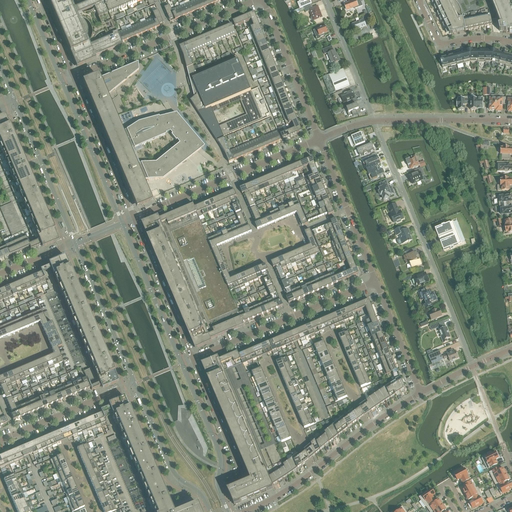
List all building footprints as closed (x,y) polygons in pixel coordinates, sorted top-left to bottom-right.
[(47,0),(76,68),(96,60),(94,57),(117,47),(111,35),(89,44),(76,14),(94,7),(98,17),(108,13),(104,4),(105,4),(103,0),(47,0)] [(108,13),(139,0),(146,0),(149,6),(155,3),(153,0),(112,0),(105,4),(104,4),(108,13)] [(203,8),(199,0),(196,0),(194,1),(198,10),(203,8)] [(208,6),(205,0),(199,0),(203,8),(208,6)] [(299,0),(300,2),(298,3),(300,9),(303,7),(311,4),(310,1),(311,0),(299,0)] [(361,7),(358,0),(353,0),(350,1),(351,3),(345,5),(347,10),(354,7),(355,9),(361,7)] [(433,0),(437,7),(439,12),(443,20),(445,25),(450,34),(464,31),(466,31),(464,22),(463,17),(462,14),(461,10),(459,5),(456,1),(454,0),(433,0)] [(457,0),(458,0),(456,1),(459,5),(461,10),(462,14),(464,14),(465,17),(463,17),(464,22),(469,21),(474,20),(479,19),(480,19),(485,18),(490,17),(491,20),(497,19),(498,25),(502,24),(500,18),(497,11),(495,5),(492,0),(457,0)] [(492,0),(495,5),(497,11),(500,18),(502,24),(498,25),(499,31),(511,31),(511,16),(510,11),(506,1),(505,0),(492,0)] [(198,10),(194,1),(190,3),(194,12),(198,10)] [(194,12),(190,3),(185,5),(189,14),(194,12)] [(300,9),(293,12),(294,15),(295,15),(305,11),(305,13),(309,11),(310,12),(312,17),(311,18),(311,19),(311,20),(312,20),(313,21),(322,18),(318,6),(313,8),(311,4),(303,7),(300,9)] [(189,14),(185,5),(180,7),(184,16),(189,14)] [(184,16),(180,7),(175,9),(179,18),(184,16)] [(179,18),(175,9),(171,11),(171,12),(175,20),(176,20),(179,18)] [(160,15),(159,11),(158,11),(158,10),(152,13),(154,18),(155,18),(155,19),(160,17),(160,16),(160,15)] [(175,20),(171,12),(166,14),(167,15),(166,15),(168,20),(169,19),(170,22),(175,20)] [(259,25),(254,13),(249,15),(251,20),(254,26),(254,27),(259,25)] [(251,20),(249,15),(241,18),(243,23),(251,20)] [(162,22),(163,22),(161,17),(161,18),(160,17),(155,19),(159,27),(164,25),(162,22)] [(159,27),(155,19),(155,18),(154,18),(150,20),(154,29),(158,28),(159,27)] [(243,23),(241,18),(233,22),(235,27),(243,23)] [(154,29),(150,20),(145,22),(149,31),(154,29)] [(366,27),(364,20),(352,24),(355,31),(366,27)] [(149,31),(145,22),(141,24),(145,33),(149,31)] [(145,33),(141,24),(136,26),(140,35),(145,33)] [(236,34),(233,26),(232,25),(227,27),(231,36),(236,34)] [(261,30),(259,25),(254,27),(254,26),(248,29),(250,34),(261,30)] [(140,35),(136,26),(131,28),(135,37),(140,35)] [(323,34),(328,32),(326,30),(327,29),(326,26),(325,27),(325,26),(317,29),(317,30),(314,31),(316,38),(316,39),(317,39),(317,40),(320,38),(320,37),(324,36),(323,34)] [(231,36),(227,27),(222,29),(226,38),(231,36)] [(135,37),(131,28),(127,30),(131,39),(135,37)] [(226,38),(222,29),(218,31),(222,40),(226,38)] [(131,39),(127,30),(122,32),(126,41),(131,39)] [(263,35),(261,30),(250,34),(252,40),(263,35)] [(222,40),(218,31),(213,33),(217,42),(222,40)] [(121,43),(117,34),(117,32),(111,35),(117,47),(122,45),(121,43)] [(126,41),(122,32),(117,34),(121,43),(126,41)] [(217,42),(213,33),(208,35),(212,44),(217,42)] [(212,44),(208,35),(204,37),(208,46),(212,44)] [(266,41),(263,35),(252,40),(254,45),(266,41)] [(208,46),(204,37),(199,39),(203,48),(208,46)] [(203,48),(199,39),(194,41),(198,50),(203,48)] [(198,50),(194,41),(189,43),(190,43),(193,52),(198,50)] [(268,46),(266,41),(254,45),(256,50),(268,46)] [(193,52),(190,43),(185,45),(188,52),(188,54),(193,52)] [(270,51),(268,46),(256,50),(259,56),(270,51)] [(337,57),(335,51),(334,51),(332,46),(322,50),(324,55),(327,54),(332,64),(340,61),(338,56),(337,57)] [(478,64),(478,51),(474,51),(474,50),(473,50),(469,51),(471,62),(476,62),(476,64),(478,64)] [(492,62),(493,51),(490,50),(489,50),(489,51),(485,51),(485,63),(485,64),(486,64),(486,62),(492,62)] [(272,56),(270,51),(259,56),(261,61),(272,56)] [(471,62),(469,51),(466,51),(464,51),(465,52),(461,53),(464,66),(466,65),(465,63),(471,62)] [(498,66),(502,53),(501,53),(498,52),(498,51),(497,51),(493,51),(492,62),(497,63),(497,65),(498,66)] [(464,66),(461,53),(458,54),(454,55),(457,65),(463,64),(463,66),(464,66)] [(506,65),(509,55),(505,54),(502,53),(498,66),(499,66),(500,64),(506,65)] [(457,65),(454,55),(447,56),(450,68),(451,68),(451,66),(456,65),(457,66),(457,65)] [(251,90),(236,56),(196,73),(196,71),(194,66),(193,66),(187,69),(194,98),(191,101),(198,113),(211,107),(213,112),(240,100),(238,96),(251,90)] [(274,62),(272,56),(261,61),(263,66),(274,62)] [(450,68),(447,56),(440,58),(439,59),(439,60),(439,61),(440,62),(441,62),(443,68),(448,67),(449,69),(450,68)] [(193,66),(191,59),(185,61),(187,67),(187,69),(193,66)] [(148,180),(155,180),(155,179),(162,179),(204,147),(180,118),(176,114),(176,113),(174,114),(164,116),(165,116),(163,116),(159,117),(159,116),(138,122),(133,126),(132,125),(126,129),(122,132),(112,110),(109,103),(111,102),(108,95),(114,89),(115,89),(116,88),(139,70),(138,62),(101,78),(99,78),(98,76),(95,77),(83,82),(92,104),(96,114),(97,116),(108,141),(116,161),(122,175),(124,181),(136,208),(151,202),(142,180),(148,180)] [(276,67),(274,62),(263,66),(265,71),(276,67)] [(278,72),(276,67),(265,71),(267,77),(278,72)] [(349,85),(343,70),(323,78),(330,95),(336,92),(335,91),(349,85)] [(280,78),(278,72),(267,77),(269,82),(280,78)] [(283,83),(280,78),(269,82),(271,87),(283,83)] [(285,88),(283,83),(271,87),(273,93),(285,88)] [(287,94),(285,88),(273,93),(276,98),(287,94)] [(224,136),(263,120),(251,91),(251,90),(238,96),(240,100),(246,115),(219,126),(213,112),(211,107),(198,113),(216,140),(216,139),(218,138),(217,136),(222,133),(224,136)] [(352,91),(344,94),(343,91),(334,95),(335,99),(341,97),(343,103),(347,101),(347,103),(351,101),(350,100),(355,98),(352,91)] [(289,99),(287,94),(276,98),(278,103),(289,99)] [(467,105),(467,97),(458,97),(458,101),(456,102),(457,108),(458,108),(458,110),(465,110),(464,105),(467,105)] [(477,110),(476,97),(467,97),(467,105),(470,105),(470,110),(477,110)] [(505,105),(505,98),(496,97),(496,110),(496,112),(501,112),(501,111),(502,111),(502,105),(505,105)] [(291,104),(289,99),(278,103),(280,109),(291,104)] [(293,109),(291,104),(280,109),(282,114),(293,109)] [(360,113),(356,104),(346,109),(349,117),(352,115),(353,116),(360,113)] [(295,115),(293,109),(282,114),(284,119),(295,115)] [(5,115),(0,117),(0,148),(2,154),(5,161),(8,168),(10,171),(14,182),(15,185),(17,189),(21,199),(23,202),(26,209),(29,216),(32,223),(33,227),(37,236),(39,240),(41,245),(42,248),(58,241),(51,223),(48,217),(39,195),(36,189),(32,179),(27,167),(24,161),(15,139),(13,133),(5,115)] [(297,120),(295,115),(284,119),(286,125),(292,122),(297,120)] [(302,132),(297,120),(292,122),(295,129),(297,134),(302,132)] [(297,134),(295,129),(288,132),(290,137),(297,134)] [(281,141),(277,132),(272,134),(276,143),(281,141)] [(290,137),(288,132),(281,135),(283,140),(290,137)] [(223,136),(224,136),(222,133),(217,136),(218,138),(216,139),(216,140),(218,142),(225,139),(223,136)] [(354,147),(365,143),(361,133),(350,137),(354,147)] [(276,143),(272,134),(268,136),(272,145),(276,143)] [(272,145),(268,136),(263,138),(267,147),(272,145)] [(267,147),(263,138),(258,140),(262,149),(267,147)] [(227,146),(225,139),(218,142),(218,143),(219,143),(222,148),(227,146)] [(262,149),(258,140),(254,142),(258,151),(262,149)] [(258,151),(254,142),(249,144),(253,153),(258,151)] [(253,153),(249,144),(244,146),(248,155),(253,153)] [(359,156),(374,150),(373,150),(370,144),(372,144),(371,144),(357,150),(359,156)] [(230,152),(227,146),(222,148),(225,153),(226,155),(231,153),(230,152)] [(248,155),(244,146),(239,148),(243,157),(248,155)] [(511,148),(509,149),(509,147),(503,147),(503,148),(501,148),(500,154),(502,155),(502,160),(509,160),(509,155),(511,155),(511,148)] [(243,157),(239,148),(235,150),(239,159),(243,157)] [(239,159),(235,150),(230,152),(231,153),(234,161),(239,159)] [(234,161),(231,153),(226,155),(227,158),(229,163),(234,161)] [(418,163),(415,156),(412,157),(411,157),(411,158),(406,160),(407,164),(408,164),(410,169),(417,166),(419,165),(420,168),(425,166),(423,161),(418,163)] [(312,158),(300,163),(303,168),(309,166),(314,164),(312,158)] [(381,165),(378,158),(375,159),(375,158),(367,161),(368,162),(365,163),(366,164),(364,165),(367,172),(369,171),(377,168),(379,167),(378,166),(381,165)] [(300,163),(289,168),(291,173),(292,173),(296,171),(303,168),(300,163)] [(511,165),(506,166),(506,163),(497,163),(497,172),(505,172),(505,173),(507,173),(508,172),(509,172),(510,172),(511,172),(511,165)] [(313,176),(306,179),(319,174),(314,164),(309,166),(311,171),(313,176)] [(289,168),(284,170),(288,179),(293,177),(292,173),(291,173),(289,168)] [(385,175),(383,170),(380,171),(379,170),(378,170),(377,168),(369,171),(367,172),(369,176),(371,175),(372,180),(385,175)] [(424,176),(423,172),(421,168),(415,171),(416,174),(409,177),(412,184),(423,180),(422,177),(424,176)] [(284,170),(280,172),(284,183),(285,183),(284,181),(288,179),(284,170)] [(280,172),(275,174),(280,185),(284,183),(280,172)] [(275,174),(270,176),(274,185),(279,183),(279,185),(280,185),(275,174)] [(319,174),(306,179),(308,184),(321,179),(319,175),(319,176),(318,174),(319,174)] [(270,176),(265,178),(270,187),(274,185),(270,176)] [(265,178),(261,180),(265,189),(270,187),(265,178)] [(511,179),(508,180),(508,178),(502,179),(502,180),(500,180),(500,186),(497,186),(498,191),(509,191),(509,186),(511,185),(511,179)] [(321,179),(308,184),(310,190),(323,184),(321,181),(320,180),(321,179)] [(261,180),(256,181),(260,191),(265,189),(261,180)] [(256,181),(251,183),(256,193),(260,191),(256,181)] [(394,194),(392,191),(391,188),(388,189),(388,188),(387,186),(388,186),(386,182),(380,184),(382,188),(379,189),(380,191),(379,192),(380,196),(382,195),(384,200),(389,198),(388,196),(390,195),(390,196),(394,194)] [(251,183),(247,185),(250,193),(251,195),(256,193),(251,183)] [(323,184),(310,190),(312,195),(325,190),(323,186),(322,185),(323,185),(323,184)] [(247,185),(240,188),(242,194),(244,193),(245,195),(250,193),(247,185)] [(325,190),(312,195),(314,200),(327,195),(326,191),(325,192),(324,190),(325,190)] [(234,191),(227,194),(230,201),(236,199),(235,197),(237,196),(234,191)] [(250,193),(245,195),(250,208),(255,205),(251,195),(250,193)] [(227,194),(223,196),(228,208),(232,206),(230,201),(227,194)] [(327,195),(314,200),(316,206),(329,200),(328,197),(327,197),(326,196),(327,195)] [(511,201),(511,195),(511,196),(511,195),(510,196),(509,196),(508,195),(506,196),(505,196),(498,197),(499,206),(508,205),(508,202),(511,201)] [(223,196),(218,198),(222,207),(227,205),(228,208),(223,196)] [(218,198),(213,200),(217,209),(222,207),(218,198)] [(236,199),(230,201),(232,206),(236,214),(241,212),(236,199)] [(213,200),(209,202),(213,211),(217,209),(213,200)] [(292,200),(287,202),(288,205),(292,215),(297,213),(293,203),(292,200)] [(329,200),(316,206),(318,211),(331,205),(330,202),(329,202),(329,201),(329,200)] [(298,201),(293,203),(297,213),(299,217),(304,215),(298,201)] [(209,202),(204,204),(208,213),(213,211),(209,202)] [(204,204),(199,206),(203,215),(208,213),(204,204)] [(404,219),(400,211),(398,212),(398,210),(396,204),(389,207),(392,215),(391,215),(394,223),(397,222),(397,223),(398,223),(401,222),(401,221),(401,220),(404,219)] [(159,216),(142,223),(151,245),(154,252),(155,253),(156,256),(157,258),(159,263),(162,270),(166,279),(170,289),(175,300),(176,303),(179,310),(181,314),(182,317),(184,321),(190,335),(195,347),(196,349),(212,343),(211,340),(236,329),(237,329),(245,326),(243,323),(239,313),(237,307),(236,304),(235,302),(234,300),(230,291),(224,277),(221,270),(219,265),(216,258),(214,254),(208,239),(204,230),(203,228),(202,226),(201,223),(199,217),(194,208),(195,208),(193,205),(186,208),(185,208),(179,211),(160,219),(159,216)] [(283,205),(278,207),(283,219),(287,217),(288,217),(283,205)] [(283,205),(288,217),(292,215),(293,215),(292,215),(288,205),(284,207),(283,205)] [(310,214),(306,216),(307,219),(308,222),(312,220),(328,213),(328,215),(334,213),(332,207),(331,208),(331,206),(331,205),(318,211),(310,214)] [(511,207),(508,208),(508,205),(499,206),(499,210),(501,210),(502,215),(507,215),(508,215),(510,215),(511,214),(511,207)] [(195,208),(194,208),(199,217),(203,215),(199,206),(195,208)] [(256,207),(251,209),(256,221),(261,219),(260,217),(256,207)] [(278,208),(274,210),(278,221),(283,219),(278,207),(278,208)] [(274,210),(269,212),(274,223),(278,221),(274,210)] [(269,213),(265,215),(269,225),(273,223),(274,223),(269,212),(269,213)] [(241,213),(236,215),(240,223),(241,225),(242,228),(247,225),(241,213)] [(265,215),(260,217),(261,219),(264,227),(269,225),(265,215)] [(304,215),(299,217),(299,218),(303,226),(302,226),(303,226),(308,224),(307,222),(304,215)] [(257,223),(255,224),(257,230),(258,230),(258,229),(264,227),(261,219),(256,221),(257,223)] [(312,231),(314,234),(315,237),(319,235),(328,232),(328,231),(340,226),(339,226),(338,225),(339,224),(336,219),(331,221),(332,223),(316,230),(312,231)] [(511,219),(505,221),(506,226),(505,226),(503,227),(504,233),(508,232),(508,233),(511,232),(511,219)] [(435,229),(438,237),(439,237),(440,239),(457,233),(453,222),(442,226),(435,229)] [(240,223),(235,225),(240,237),(245,235),(242,228),(241,225),(240,223)] [(236,227),(231,229),(235,239),(236,239),(240,237),(235,225),(236,227)] [(247,225),(242,228),(245,235),(251,232),(252,232),(249,226),(247,227),(247,225)] [(340,226),(328,231),(328,232),(330,237),(342,232),(341,231),(341,232),(340,230),(341,230),(340,226)] [(412,240),(409,233),(408,229),(403,231),(402,228),(395,231),(397,236),(399,235),(401,239),(397,240),(397,241),(398,245),(400,245),(402,244),(409,242),(410,242),(410,241),(412,240)] [(231,229),(227,231),(231,241),(235,239),(231,229)] [(310,230),(305,232),(305,233),(305,232),(309,241),(314,239),(311,232),(310,230)] [(227,231),(222,233),(226,243),(231,241),(227,231)] [(342,232),(330,237),(331,236),(333,241),(331,242),(344,237),(344,236),(343,237),(342,235),(343,235),(342,232)] [(222,233),(217,235),(221,245),(222,245),(221,245),(226,243),(222,233)] [(457,233),(440,239),(441,242),(440,242),(443,250),(444,250),(450,248),(453,247),(461,244),(461,243),(457,233)] [(217,235),(213,237),(217,247),(221,245),(217,235)] [(208,239),(214,254),(219,252),(219,251),(217,247),(213,237),(208,239)] [(344,237),(331,242),(333,248),(346,242),(345,242),(344,241),(345,240),(344,237)] [(31,249),(29,245),(26,238),(21,240),(25,249),(29,247),(30,250),(31,249)] [(314,239),(309,241),(311,245),(315,255),(320,253),(314,239)] [(25,249),(21,240),(16,242),(20,251),(25,249)] [(41,245),(39,240),(34,243),(29,245),(31,249),(41,245)] [(20,251),(16,242),(11,244),(15,253),(20,251)] [(346,242),(333,248),(335,253),(348,248),(348,247),(347,247),(347,246),(346,242)] [(15,253),(11,244),(6,246),(9,255),(15,253)] [(306,247),(310,257),(315,255),(311,245),(311,246),(306,248),(306,247)] [(9,255),(6,246),(0,248),(4,258),(9,255)] [(302,249),(301,249),(306,259),(306,261),(311,259),(310,257),(306,247),(306,248),(302,249)] [(348,248),(335,253),(337,258),(350,253),(350,252),(349,253),(349,251),(348,248)] [(297,251),(301,261),(306,259),(301,249),(301,250),(297,251)] [(292,253),(297,266),(302,264),(302,263),(301,261),(297,251),(297,252),(292,253)] [(219,252),(214,254),(216,258),(219,265),(224,263),(223,263),(219,252)] [(417,261),(417,260),(414,252),(403,257),(406,264),(410,262),(410,263),(410,264),(411,268),(422,264),(420,260),(417,261)] [(288,255),(287,255),(292,265),(292,267),(297,265),(297,266),(292,253),(292,254),(288,255)] [(350,253),(337,258),(340,257),(342,262),(352,258),(351,258),(351,257),(352,256),(350,253)] [(283,257),(287,267),(292,265),(287,255),(287,256),(283,257)] [(65,256),(48,263),(49,266),(50,266),(51,268),(49,269),(63,302),(73,327),(84,351),(91,368),(84,371),(86,378),(91,388),(90,388),(91,390),(92,390),(101,387),(102,389),(118,382),(109,361),(108,361),(106,355),(102,344),(98,336),(96,331),(96,330),(91,319),(87,308),(86,308),(84,303),(84,302),(81,295),(76,284),(73,278),(74,278),(65,256)] [(278,259),(281,267),(282,269),(287,267),(283,257),(283,258),(278,259)] [(352,258),(342,262),(342,263),(347,261),(349,266),(351,271),(356,268),(352,258)] [(272,262),(271,262),(273,268),(275,267),(276,269),(281,267),(278,259),(278,260),(272,262)] [(224,263),(219,265),(221,270),(224,277),(229,275),(228,275),(224,263)] [(265,265),(259,268),(262,275),(267,273),(266,271),(268,270),(266,265),(265,265)] [(259,268),(254,270),(258,279),(263,277),(262,275),(259,268),(259,267),(258,268),(259,268)] [(281,267),(276,269),(281,281),(287,279),(282,269),(281,267)] [(351,271),(346,273),(348,278),(359,274),(356,268),(351,271)] [(254,270),(250,272),(253,281),(258,279),(254,270),(254,269),(254,270)] [(333,271),(338,283),(348,278),(346,273),(340,275),(338,269),(336,270),(339,276),(336,277),(334,272),(333,271)] [(249,272),(245,274),(249,283),(253,281),(250,272),(249,271),(249,272)] [(333,271),(328,273),(333,285),(338,283),(333,271)] [(47,284),(42,272),(37,274),(42,286),(47,284)] [(244,274),(240,276),(245,287),(244,285),(249,283),(245,274),(245,273),(244,274)] [(267,273),(262,275),(263,277),(267,288),(272,285),(267,273)] [(324,274),(323,275),(328,287),(333,285),(328,273),(329,275),(325,277),(324,274)] [(428,281),(425,273),(413,278),(416,286),(418,285),(419,286),(421,285),(421,284),(428,281)] [(42,286),(37,274),(32,276),(37,288),(41,286),(42,287),(42,286)] [(229,275),(224,277),(230,291),(234,289),(235,291),(230,280),(231,280),(231,279),(230,279),(229,275)] [(240,276),(235,278),(240,289),(245,287),(240,276),(240,275),(240,276)] [(323,275),(319,277),(324,289),(328,287),(323,275)] [(37,288),(32,276),(28,278),(32,288),(36,286),(37,288)] [(231,280),(230,280),(235,291),(240,289),(235,278),(235,277),(235,278),(231,280)] [(314,279),(319,291),(324,289),(319,277),(318,277),(319,279),(315,281),(314,279)] [(32,288),(28,278),(23,280),(27,290),(32,288)] [(314,279),(310,281),(314,293),(319,291),(314,279)] [(27,290),(23,280),(18,282),(22,292),(27,290)] [(287,281),(282,283),(287,295),(292,293),(291,291),(292,291),(287,281)] [(310,283),(306,285),(310,295),(314,293),(310,281),(309,281),(310,283)] [(22,292),(18,282),(14,284),(18,296),(23,294),(22,292)] [(305,283),(300,285),(301,287),(305,297),(310,295),(306,285),(305,283)] [(18,296),(14,284),(9,286),(13,296),(17,294),(18,296)] [(14,298),(13,296),(9,286),(4,288),(9,300),(14,298)] [(273,287),(268,289),(271,297),(273,301),(278,299),(273,287)] [(301,287),(296,289),(300,299),(305,297),(301,287)] [(9,300),(4,288),(0,290),(0,291),(5,302),(9,300)] [(292,291),(291,291),(292,293),(295,301),(300,299),(296,289),(292,291)] [(438,303),(435,296),(434,296),(433,294),(430,295),(429,293),(427,293),(425,289),(418,292),(422,301),(425,300),(426,304),(423,305),(424,309),(432,306),(432,305),(438,303)] [(288,297),(286,298),(289,304),(295,301),(292,293),(287,295),(288,297)] [(271,297),(266,299),(271,311),(276,309),(273,301),(271,297)] [(267,301),(263,303),(267,313),(271,311),(266,299),(267,301)] [(278,299),(273,301),(276,309),(283,306),(281,300),(280,301),(279,299),(278,299)] [(371,305),(369,300),(359,304),(361,310),(365,308),(371,305)] [(263,303),(258,305),(262,315),(267,313),(263,303)] [(361,310),(359,304),(350,308),(352,313),(361,310)] [(253,305),(248,307),(253,319),(257,317),(253,305)] [(253,305),(257,317),(262,315),(258,305),(254,307),(253,305)] [(376,317),(371,305),(365,308),(370,319),(376,317)] [(248,307),(243,309),(244,311),(248,321),(253,319),(248,307)] [(354,317),(352,313),(350,308),(345,310),(349,319),(354,317)] [(47,324),(41,310),(37,312),(35,309),(35,310),(40,322),(42,326),(47,324)] [(442,316),(439,309),(438,310),(437,309),(431,312),(432,312),(429,314),(431,321),(442,316)] [(40,322),(35,310),(30,312),(35,324),(40,322)] [(349,319),(345,310),(340,312),(345,324),(345,323),(344,321),(349,319)] [(244,311),(239,313),(243,323),(248,321),(244,311)] [(35,324),(30,312),(26,314),(31,326),(35,324)] [(345,324),(340,312),(335,314),(341,326),(345,324)] [(31,326),(26,314),(21,316),(26,328),(31,326)] [(341,326),(335,314),(331,316),(335,326),(335,328),(341,326)] [(26,328),(21,316),(17,318),(21,330),(26,328)] [(335,326),(331,316),(326,318),(330,328),(335,326)] [(378,322),(376,319),(375,318),(376,317),(370,319),(364,322),(366,327),(378,322)] [(21,330),(17,318),(12,320),(12,319),(11,320),(17,332),(21,330)] [(330,328),(326,318),(323,319),(315,322),(319,332),(327,329),(330,328)] [(17,332),(11,320),(7,322),(12,334),(17,332)] [(443,321),(429,326),(429,327),(430,327),(431,331),(438,328),(439,330),(441,337),(441,338),(441,337),(441,338),(443,341),(442,341),(443,341),(444,343),(443,343),(443,344),(448,342),(448,341),(447,342),(446,340),(451,338),(448,331),(446,328),(447,328),(447,327),(445,328),(443,322),(443,321)] [(12,334),(7,322),(2,324),(7,336),(12,334)] [(54,327),(52,322),(47,324),(42,326),(44,331),(54,327)] [(319,332),(315,322),(311,324),(316,336),(315,334),(319,332)] [(380,327),(378,324),(377,323),(378,323),(378,322),(366,327),(366,328),(368,327),(370,332),(368,332),(368,333),(380,327)] [(316,336),(311,324),(306,326),(311,338),(316,336)] [(311,338),(306,326),(301,328),(306,340),(306,338),(310,336),(311,338)] [(56,332),(54,327),(44,331),(46,336),(56,332)] [(382,333),(381,329),(380,330),(379,328),(380,328),(380,327),(368,333),(370,338),(382,333)] [(306,340),(301,328),(296,330),(301,342),(306,340)] [(301,342),(296,330),(293,332),(294,333),(297,341),(300,340),(301,342)] [(350,336),(348,331),(338,336),(340,340),(350,336)] [(57,334),(56,332),(46,336),(47,338),(48,340),(58,336),(57,334)] [(297,341),(294,333),(293,332),(291,332),(287,334),(292,346),(291,344),(296,342),(297,341)] [(384,338),(383,335),(382,335),(382,333),(370,338),(372,338),(374,342),(372,343),(384,338)] [(292,346),(287,334),(282,336),(287,348),(292,346)] [(60,341),(58,336),(48,340),(50,345),(60,341)] [(287,348),(282,336),(278,338),(282,348),(286,346),(287,348)] [(352,341),(350,336),(340,340),(342,345),(354,340),(352,341)] [(282,348),(278,338),(273,340),(277,350),(282,348)] [(386,343),(385,340),(384,340),(384,339),(384,338),(372,343),(374,349),(386,343)] [(277,350),(273,340),(268,342),(272,352),(277,350)] [(345,350),(356,345),(354,340),(342,345),(345,350)] [(62,346),(60,341),(50,345),(52,350),(57,348),(62,346)] [(272,352),(268,342),(263,344),(267,354),(272,352)] [(326,347),(324,342),(314,346),(317,351),(326,347)] [(388,349),(387,345),(386,346),(386,344),(386,343),(374,349),(376,348),(378,353),(388,349)] [(267,354),(263,344),(260,346),(253,349),(257,358),(264,355),(267,354)] [(347,355),(359,349),(358,349),(356,345),(345,350),(347,355)] [(328,352),(326,347),(317,351),(319,356),(328,352)] [(63,362),(57,348),(52,350),(54,354),(58,364),(63,362)] [(257,358),(253,349),(248,351),(252,360),(257,358)] [(349,359),(361,354),(359,349),(347,355),(349,359)] [(391,354),(389,351),(388,349),(389,349),(388,349),(378,353),(380,358),(378,359),(391,354)] [(252,360),(248,351),(243,353),(247,362),(252,360)] [(459,358),(456,351),(447,354),(447,355),(443,356),(444,360),(448,358),(450,362),(451,363),(454,362),(453,360),(459,358)] [(237,352),(231,355),(233,359),(234,363),(241,360),(239,355),(237,352)] [(331,357),(328,352),(319,356),(321,361),(331,357)] [(439,352),(428,356),(431,365),(430,366),(429,366),(431,371),(444,366),(439,352)] [(247,362),(243,353),(239,355),(241,360),(243,364),(247,362)] [(58,364),(54,354),(49,356),(54,368),(54,367),(54,366),(58,364)] [(361,360),(359,355),(361,354),(349,359),(351,364),(361,360)] [(393,359),(391,356),(390,355),(391,354),(378,359),(380,364),(393,359)] [(219,360),(221,365),(227,362),(233,359),(231,355),(225,357),(219,360)] [(54,368),(49,356),(45,358),(49,370),(54,368)] [(218,357),(202,364),(214,392),(216,397),(220,406),(223,413),(226,420),(230,431),(235,441),(238,448),(241,455),(244,462),(248,472),(251,480),(244,483),(241,484),(228,490),(234,505),(248,499),(254,496),(257,495),(262,493),(272,489),(274,488),(273,485),(272,485),(269,478),(268,476),(263,465),(259,455),(258,452),(256,448),(253,441),(250,434),(246,424),(242,414),(239,407),(236,400),(233,393),(230,386),(227,379),(224,372),(221,365),(219,360),(218,357)] [(278,367),(290,362),(288,357),(276,362),(278,367)] [(333,362),(331,357),(321,361),(323,366),(333,362)] [(49,370),(45,358),(40,360),(45,372),(44,370),(48,368),(49,370)] [(395,365),(393,361),(392,360),(393,360),(393,359),(380,364),(383,370),(395,365)] [(45,372),(40,360),(35,362),(40,374),(45,372)] [(362,364),(361,360),(351,364),(353,369),(365,364),(365,363),(362,364)] [(40,374),(35,362),(30,364),(36,376),(40,374)] [(290,368),(288,363),(290,362),(278,367),(280,372),(290,368)] [(335,367),(333,362),(323,366),(325,371),(335,367)] [(36,376),(30,364),(26,366),(31,378),(36,376)] [(355,374),(367,368),(365,364),(353,369),(355,374)] [(392,372),(397,370),(395,366),(395,367),(394,365),(395,365),(383,370),(385,375),(392,372)] [(31,378),(26,366),(21,368),(25,378),(30,376),(31,378)] [(337,372),(335,367),(325,371),(327,376),(337,372)] [(25,378),(21,368),(16,370),(20,380),(25,378)] [(264,373),(262,368),(252,372),(254,378),(264,373)] [(292,372),(290,368),(280,372),(282,376),(292,372)] [(367,374),(365,370),(367,369),(367,368),(355,374),(357,378),(367,374)] [(20,380),(16,370),(12,372),(16,384),(17,383),(16,382),(20,380)] [(405,389),(402,380),(401,381),(397,370),(392,372),(395,381),(400,392),(405,389)] [(16,384),(12,372),(7,374),(12,386),(16,384)] [(294,377),(294,376),(292,372),(282,376),(284,381),(294,377)] [(339,377),(337,372),(327,376),(329,381),(339,377)] [(266,378),(264,373),(254,378),(256,383),(266,378)] [(12,386),(7,374),(2,376),(5,384),(6,386),(7,386),(7,387),(12,386)] [(369,379),(367,374),(357,378),(359,383),(369,379)] [(296,381),(294,377),(284,381),(286,386),(298,381),(298,380),(296,381)] [(341,382),(339,377),(329,381),(331,386),(341,382)] [(91,388),(86,378),(82,380),(86,390),(90,388),(91,388)] [(268,383),(266,378),(256,383),(258,387),(268,383)] [(371,384),(369,379),(359,383),(361,388),(371,384)] [(81,392),(76,380),(71,382),(76,394),(81,392)] [(86,390),(82,380),(77,382),(76,380),(81,392),(86,390)] [(288,391),(300,385),(298,381),(286,386),(288,391)] [(400,392),(395,381),(391,384),(395,395),(400,392)] [(76,394),(71,382),(72,384),(68,386),(72,396),(76,394)] [(343,387),(341,382),(331,386),(333,391),(343,387)] [(270,388),(268,383),(258,387),(260,392),(270,388)] [(11,396),(7,387),(7,386),(6,386),(5,384),(0,386),(6,398),(11,396)] [(395,395),(391,384),(386,387),(390,398),(395,395)] [(290,395),(302,390),(300,385),(288,391),(290,395)] [(72,396),(68,386),(63,388),(67,398),(72,396)] [(345,392),(343,387),(333,391),(336,396),(345,392)] [(390,398),(386,387),(381,391),(385,402),(390,398)] [(67,398),(63,388),(58,390),(62,400),(67,398)] [(272,393),(270,388),(260,392),(262,397),(272,393)] [(62,400),(58,390),(53,392),(58,402),(62,400)] [(302,396),(301,393),(300,391),(302,390),(290,395),(292,400),(302,396)] [(385,402),(381,391),(376,394),(381,405),(385,402)] [(58,402),(53,392),(49,394),(53,404),(58,402)] [(338,401),(348,397),(345,392),(336,396),(333,397),(335,402),(338,401)] [(274,398),(272,393),(262,397),(265,402),(274,398)] [(53,404),(49,394),(44,396),(48,405),(53,404)] [(381,405),(376,394),(371,397),(376,408),(381,405)] [(43,407),(39,396),(34,398),(34,397),(39,409),(43,407)] [(48,405),(44,396),(39,398),(39,396),(43,407),(48,405)] [(304,400),(302,396),(292,400),(294,405),(304,400)] [(16,408),(11,397),(6,400),(12,414),(18,412),(16,408)] [(39,409),(34,397),(29,399),(34,411),(39,409)] [(172,511),(124,397),(108,404),(109,406),(110,409),(113,408),(119,423),(117,425),(118,424),(121,431),(120,432),(122,431),(130,448),(127,449),(129,449),(131,456),(130,456),(130,457),(133,455),(140,472),(137,473),(138,474),(139,473),(142,480),(141,481),(143,480),(150,497),(148,498),(149,498),(152,504),(151,505),(153,504),(156,511),(200,511),(197,503),(175,511),(172,511)] [(376,408),(371,397),(366,400),(371,411),(376,408)] [(276,403),(274,398),(265,402),(267,407),(276,403)] [(34,411),(29,399),(29,400),(25,402),(29,413),(34,411)] [(306,405),(306,404),(304,400),(294,405),(296,409),(306,405)] [(371,411),(366,400),(360,405),(364,416),(371,411)] [(29,413),(25,402),(24,402),(25,404),(21,406),(25,415),(29,413)] [(279,408),(276,403),(267,407),(269,412),(279,408)] [(308,410),(308,409),(306,405),(296,409),(298,414),(310,409),(308,410)] [(364,416),(360,405),(356,408),(353,410),(357,421),(360,419),(364,416)] [(25,415),(21,406),(16,408),(18,412),(20,417),(25,415)] [(281,413),(279,408),(269,412),(271,417),(281,413)] [(300,419),(312,414),(310,409),(298,414),(300,419)] [(357,421),(353,410),(348,414),(353,425),(357,421)] [(20,417),(18,412),(12,414),(10,415),(13,420),(20,417)] [(107,425),(102,413),(97,415),(102,427),(107,425)] [(283,418),(281,413),(271,417),(273,422),(283,418)] [(312,419),(312,418),(310,415),(312,414),(300,419),(302,424),(314,418),(312,419)] [(353,425),(348,414),(343,417),(348,428),(353,425)] [(102,427),(97,415),(92,417),(98,429),(102,427)] [(98,429),(92,417),(87,419),(92,430),(97,428),(97,429),(98,429)] [(348,428),(343,417),(339,421),(343,432),(348,428)] [(285,423),(283,418),(273,422),(275,427),(285,423)] [(304,428),(316,423),(314,418),(302,424),(304,428)] [(92,430),(87,419),(83,421),(88,432),(92,430)] [(88,432),(83,421),(78,423),(82,432),(87,431),(87,432),(88,432)] [(343,432),(339,421),(334,425),(339,436),(343,432)] [(82,432),(78,423),(73,425),(77,434),(82,432)] [(287,428),(285,423),(275,427),(277,432),(287,428)] [(77,434),(73,425),(69,427),(73,436),(74,439),(79,437),(77,434)] [(339,436),(334,425),(329,428),(334,439),(339,436)] [(73,436),(69,427),(61,430),(57,432),(61,441),(64,440),(73,436)] [(289,433),(287,428),(277,432),(279,437),(289,433)] [(334,439),(329,428),(325,432),(329,443),(334,439)] [(61,441),(57,432),(47,436),(52,447),(52,445),(61,441)] [(329,443),(325,432),(320,436),(325,447),(329,443)] [(291,438),(289,433),(279,437),(282,442),(291,438)] [(52,447),(47,436),(43,438),(47,449),(52,447)] [(325,447),(320,436),(316,440),(320,451),(325,447)] [(47,449),(43,438),(38,440),(42,449),(46,448),(47,449)] [(42,449),(38,440),(33,442),(38,453),(38,451),(42,449)] [(320,451),(316,440),(311,444),(316,455),(320,451)] [(38,453),(33,442),(28,444),(33,455),(38,453)] [(33,455),(28,444),(24,446),(19,448),(23,457),(28,455),(32,454),(33,455)] [(90,449),(88,444),(77,449),(79,454),(90,449)] [(316,455),(311,444),(304,449),(309,460),(313,457),(316,455)] [(24,459),(19,448),(14,450),(19,461),(24,459)] [(90,454),(89,450),(90,449),(79,454),(81,458),(90,454)] [(309,460),(304,449),(298,454),(302,465),(305,463),(309,460)] [(19,461),(14,450),(10,452),(15,463),(19,461)] [(15,463),(10,452),(5,454),(10,465),(15,463)] [(495,460),(498,458),(497,457),(498,457),(496,453),(495,453),(492,454),(491,452),(487,454),(488,456),(482,459),(487,469),(492,467),(493,469),(497,467),(496,465),(497,464),(495,460)] [(10,465),(5,454),(0,456),(5,468),(6,468),(5,467),(10,465)] [(92,459),(90,454),(81,458),(83,463),(92,459)] [(302,465),(298,454),(293,458),(298,469),(301,466),(302,465)] [(52,465),(64,460),(62,455),(50,460),(52,465)] [(298,469),(293,458),(292,459),(288,461),(293,472),(298,469)] [(85,468),(96,463),(94,463),(92,459),(83,463),(85,468)] [(54,470),(66,464),(64,460),(52,465),(54,470)] [(293,472),(288,461),(283,465),(285,468),(288,476),(289,475),(288,474),(292,473),(293,472)] [(87,472),(98,468),(96,463),(85,468),(87,472)] [(68,469),(66,464),(54,470),(57,469),(58,473),(68,469)] [(507,474),(505,471),(504,472),(503,469),(501,471),(499,468),(498,469),(497,467),(492,470),(492,471),(490,473),(494,481),(507,474)] [(89,477),(100,472),(98,468),(87,472),(89,477)] [(288,476),(285,468),(280,471),(283,479),(284,479),(283,478),(287,476),(288,476)] [(469,479),(467,475),(464,469),(464,470),(463,468),(454,472),(455,474),(454,475),(457,480),(460,479),(462,483),(469,479)] [(59,479),(70,474),(68,469),(58,473),(60,478),(59,478),(59,479)] [(283,479),(280,471),(275,474),(278,482),(279,482),(278,481),(282,479),(282,480),(283,479)] [(100,477),(99,473),(100,472),(89,477),(91,482),(102,477),(100,477)] [(6,484),(18,479),(16,474),(4,479),(6,484)] [(61,483),(72,479),(70,474),(59,479),(61,483)] [(278,482),(275,474),(269,478),(272,485),(273,485),(274,485),(273,484),(277,482),(277,483),(278,482)] [(506,482),(509,480),(508,478),(507,474),(494,481),(498,489),(507,484),(506,482)] [(93,486),(104,482),(102,477),(91,482),(93,486)] [(8,489),(20,484),(19,484),(17,480),(18,480),(18,479),(6,484),(8,489)] [(62,488),(74,483),(72,479),(61,483),(61,484),(63,483),(64,487),(62,488)] [(95,491),(106,486),(104,482),(93,486),(95,491)] [(476,489),(473,484),(472,484),(470,482),(464,485),(465,488),(462,489),(464,492),(463,492),(465,495),(476,489)] [(64,493),(76,488),(74,483),(62,488),(64,493)] [(507,491),(511,488),(511,484),(511,483),(510,484),(510,483),(507,484),(498,489),(499,489),(501,494),(503,493),(503,494),(507,492),(507,491)] [(10,494),(22,489),(20,484),(8,489),(10,494)] [(97,496),(108,491),(106,486),(95,491),(97,496)] [(67,497),(78,493),(76,488),(64,493),(65,493),(67,497)] [(482,496),(477,488),(476,489),(465,495),(466,498),(467,498),(468,500),(471,499),(472,501),(482,496)] [(12,498),(24,493),(22,489),(10,494),(12,498)] [(435,500),(432,496),(435,494),(431,489),(419,497),(425,506),(435,500)] [(99,501),(110,496),(108,491),(97,496),(99,501)] [(25,498),(23,494),(24,494),(24,493),(12,498),(14,503),(25,498)] [(68,503),(80,497),(78,493),(67,497),(67,498),(69,497),(70,501),(68,502),(68,503)] [(110,501),(108,497),(110,496),(99,501),(101,505),(112,500),(110,501)] [(483,503),(484,502),(481,497),(482,496),(472,501),(470,503),(468,505),(470,508),(472,507),(473,508),(479,505),(479,506),(483,504),(483,503)] [(70,507),(82,502),(80,497),(68,503),(70,507)] [(25,504),(24,499),(25,499),(25,498),(14,503),(16,508),(28,503),(28,502),(25,504)] [(103,510),(114,505),(112,500),(101,505),(103,510)] [(433,511),(443,505),(441,502),(440,502),(439,500),(436,502),(435,500),(425,506),(426,507),(426,506),(430,511),(432,511),(433,511)] [(71,511),(72,511),(84,507),(82,502),(70,507),(71,511)] [(17,511),(18,511),(30,507),(28,503),(16,508),(17,511)]
